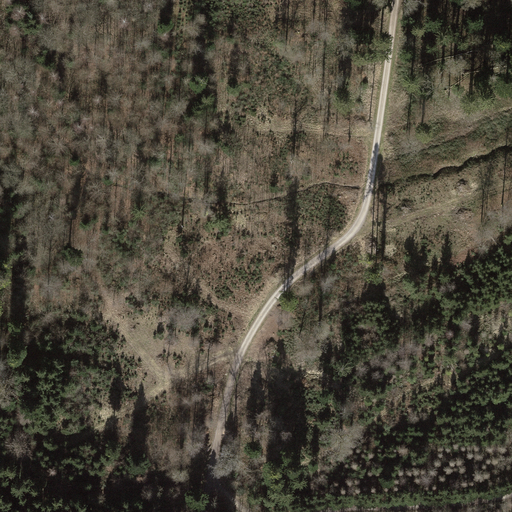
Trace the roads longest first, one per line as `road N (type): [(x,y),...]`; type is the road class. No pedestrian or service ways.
road 1 (track): [(197,511),(234,372),(280,284),(351,233),(370,195),(392,0)]
road 2 (track): [(329,511),(511,492)]
